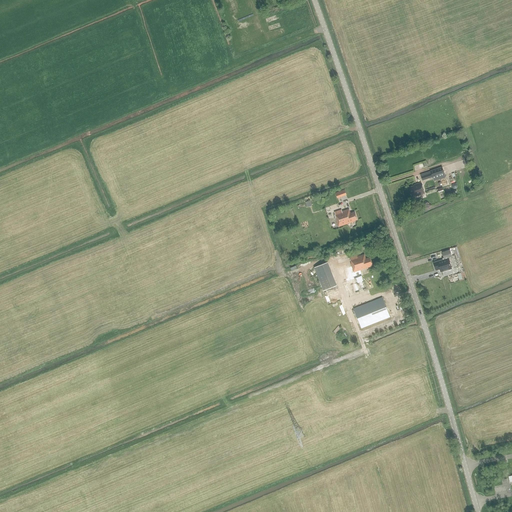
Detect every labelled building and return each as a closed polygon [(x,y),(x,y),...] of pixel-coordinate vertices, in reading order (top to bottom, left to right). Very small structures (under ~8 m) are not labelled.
[(234,0),(237,9),(248,5),(246,0),(234,0)] [(416,170),(428,167),(427,161),(414,164),(416,170)] [(410,187),(413,196),(417,195),(417,196),(425,193),(421,182),(417,184),(417,185),(410,187)] [(354,221),(357,220),(355,212),(351,213),(349,209),(342,211),(341,210),(334,212),(336,218),(335,218),(338,227),(355,222),(354,221)] [(454,274),(461,272),(457,258),(460,257),(458,246),(450,248),(455,269),(453,269),(454,274)] [(450,249),(442,252),(444,259),(452,257),(450,249)] [(370,266),(372,265),(370,258),(366,259),(364,254),(358,257),(357,255),(350,257),(352,263),(351,264),(354,272),(370,267),(370,266)] [(436,271),(445,268),(443,260),(434,263),(436,271)] [(323,290),(336,286),(328,262),(314,266),(323,290)] [(316,290),(317,289),(317,287),(318,286),(318,284),(318,283),(318,281),(318,279),(318,278),(317,276),(316,275),(315,274),(313,273),(312,272),(310,271),(309,271),(307,271),(305,271),(304,271),(302,272),(301,273),(300,274),(298,275),(297,276),(297,278),(296,279),(296,281),(295,282),(296,284),(296,286),(296,287),(297,288),(298,290),(299,291),(301,292),(302,293),(304,293),(305,294),(307,294),(308,294),(310,293),(312,293),(313,292),(314,291),(316,290)] [(367,290),(362,276),(343,283),(348,297),(367,290)] [(353,309),(361,328),(390,317),(382,297),(353,309)] [(305,304),(311,322),(327,317),(321,299),(305,304)]
